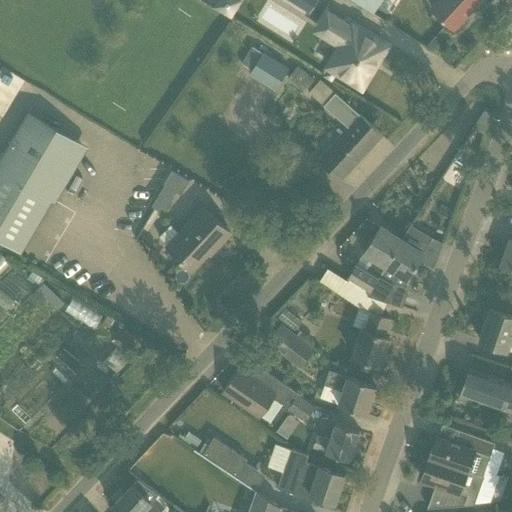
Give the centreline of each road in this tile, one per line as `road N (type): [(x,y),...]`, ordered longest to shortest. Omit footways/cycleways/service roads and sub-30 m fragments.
road 1 (residential): [(60,511),(471,78),(495,70),(511,76)]
road 2 (residential): [(369,511),(511,113)]
